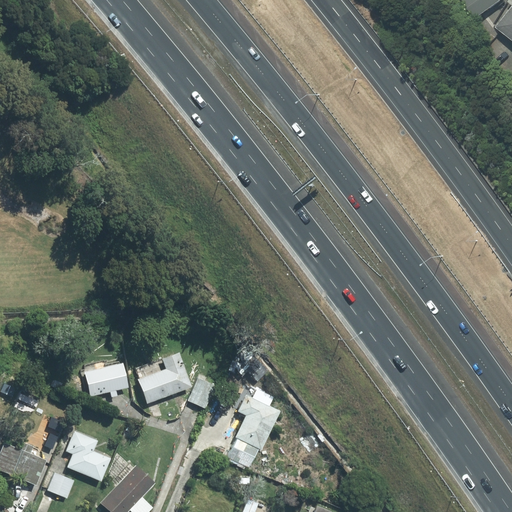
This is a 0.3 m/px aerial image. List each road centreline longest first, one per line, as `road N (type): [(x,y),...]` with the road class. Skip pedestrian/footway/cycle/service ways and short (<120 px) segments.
road 1 (motorway): [(509,511),(352,289),(121,0)]
road 2 (motorway): [(199,0),(380,221),(511,410)]
